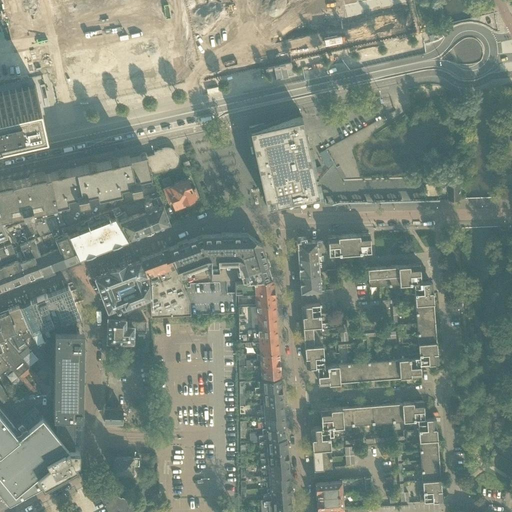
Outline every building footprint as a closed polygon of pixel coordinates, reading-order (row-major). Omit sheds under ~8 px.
[(179,0),(51,0),(34,4),(57,110),(197,79),(179,0)] [(197,0),(199,10),(206,9),(213,39),(205,40),(213,75),(418,27),(411,0),(377,0),(280,23),(274,0),(197,0)] [(0,123),(42,114),(35,85),(0,92),(0,123)] [(299,112),(244,124),(249,149),(253,148),(255,155),(258,170),(259,174),(265,203),(266,207),(322,195),(318,177),(314,162),(311,163),(310,158),(310,157),(308,151),(304,131),(300,115),(299,112)] [(102,161),(102,162),(109,191),(111,190),(120,188),(120,186),(129,184),(130,188),(141,186),(139,179),(151,176),(151,175),(161,172),(162,172),(169,170),(168,169),(170,169),(172,168),(174,167),(175,165),(176,163),(177,161),(177,159),(177,158),(177,156),(176,154),(176,153),(175,152),(174,151),(172,149),(170,149),(169,148),(168,148),(166,148),(164,148),(153,151),(154,154),(141,158),(140,155),(129,157),(129,155),(102,161)] [(185,169),(190,167),(188,160),(182,162),(185,169)] [(50,173),(55,197),(53,198),(55,203),(68,200),(66,195),(76,193),(77,200),(88,198),(87,193),(96,191),(97,194),(106,192),(107,193),(108,194),(109,194),(110,194),(110,193),(111,193),(111,192),(111,191),(111,190),(109,191),(102,162),(102,161),(50,173)] [(11,183),(0,185),(0,216),(3,223),(58,212),(55,203),(53,198),(55,197),(50,173),(49,173),(49,174),(48,174),(49,176),(46,177),(45,175),(42,176),(42,175),(40,176),(39,176),(36,177),(30,178),(26,179),(24,179),(23,180),(20,181),(11,183)] [(438,175),(426,176),(427,195),(439,194),(438,175)] [(456,175),(456,176),(456,183),(448,184),(449,200),(461,199),(460,184),(462,183),(462,175),(456,175)] [(174,206),(177,208),(181,206),(183,203),(193,199),(193,198),(198,196),(195,188),(191,189),(187,179),(183,181),(182,179),(174,182),(174,184),(171,185),(168,177),(162,180),(165,188),(163,188),(169,204),(172,203),(174,206)] [(144,202),(144,211),(152,230),(152,231),(153,230),(160,227),(161,227),(163,226),(164,226),(169,224),(170,223),(162,204),(158,206),(157,203),(152,205),(150,200),(144,202)] [(112,210),(65,227),(78,259),(125,241),(118,221),(112,210)] [(144,211),(118,221),(125,241),(130,239),(135,237),(137,237),(136,236),(139,235),(146,232),(146,233),(147,232),(152,230),(144,211)] [(65,227),(59,214),(46,216),(64,264),(78,259),(65,227)] [(46,216),(33,219),(36,229),(53,268),(64,264),(46,216)] [(36,229),(34,229),(30,220),(19,223),(40,273),(53,268),(36,229)] [(4,229),(7,237),(8,236),(25,279),(40,273),(19,223),(4,229)] [(201,234),(168,247),(179,276),(187,273),(186,268),(207,260),(209,260),(210,276),(218,276),(218,269),(222,269),(221,260),(237,259),(240,261),(242,270),(239,271),(240,272),(268,264),(262,244),(247,233),(201,234)] [(369,233),(359,234),(360,252),(370,251),(369,233)] [(359,234),(348,235),(349,253),(360,252),(359,234)] [(349,253),(348,235),(327,236),(329,255),(349,253)] [(0,239),(0,289),(9,286),(25,279),(8,236),(7,237),(0,239)] [(296,238),(298,257),(317,256),(317,255),(320,255),(320,251),(324,251),(323,240),(317,241),(317,239),(306,240),(306,237),(296,238)] [(141,257),(140,258),(140,259),(149,278),(150,296),(150,317),(190,315),(190,304),(179,276),(168,247),(166,248),(166,247),(163,248),(163,249),(144,256),(143,256),(141,257)] [(317,256),(298,257),(298,265),(298,269),(299,269),(299,274),(318,272),(318,267),(320,267),(321,267),(320,261),(317,261),(317,256)] [(108,310),(108,311),(124,306),(149,296),(149,278),(140,259),(128,264),(127,263),(108,270),(108,272),(95,277),(107,310),(108,310)] [(268,264),(240,272),(241,276),(242,282),(272,279),(270,271),(269,268),(268,264)] [(419,264),(408,265),(409,283),(420,282),(420,281),(420,279),(419,266),(419,264)] [(400,284),(409,283),(408,265),(398,266),(400,284)] [(379,285),(389,284),(388,266),(377,267),(379,285)] [(389,284),(400,284),(398,266),(388,266),(389,284)] [(368,286),(379,285),(377,267),(367,268),(368,286)] [(318,272),(299,274),(299,280),(299,284),(300,284),(300,291),(318,290),(319,290),(319,289),(322,289),(322,286),(323,285),(322,280),(322,276),(318,276),(318,272)] [(235,282),(235,294),(273,291),(273,286),(274,285),(274,282),(272,281),(272,279),(242,282),(235,282)] [(420,282),(409,283),(410,294),(414,293),(432,292),(432,291),(432,281),(429,281),(420,281),(420,282)] [(30,300),(30,302),(42,328),(58,322),(80,317),(68,285),(30,300)] [(235,306),(237,306),(275,303),(275,298),(274,297),(273,291),(235,294),(235,306)] [(414,293),(415,303),(433,302),(432,292),(414,293)] [(30,302),(19,306),(26,323),(36,344),(35,344),(47,365),(48,365),(54,377),(54,397),(53,397),(52,415),(56,415),(71,415),(74,416),(79,416),(81,416),(82,398),(82,339),(82,329),(81,329),(79,329),(76,329),(54,329),(54,330),(54,339),(54,341),(48,341),(47,338),(48,338),(46,339),(42,328),(30,302)] [(415,303),(416,313),(434,312),(433,302),(415,303)] [(275,303),(238,306),(238,318),(275,315),(275,310),(276,309),(275,303)] [(301,305),(302,315),(320,314),(319,303),(301,305)] [(18,305),(7,309),(14,327),(26,343),(29,347),(36,344),(26,323),(19,306),(18,305)] [(145,332),(146,321),(139,321),(139,320),(137,320),(137,321),(130,320),(130,322),(125,322),(125,310),(124,306),(108,311),(108,317),(107,317),(106,342),(120,342),(120,348),(130,348),(131,342),(132,342),(133,332),(145,332)] [(7,309),(0,311),(0,327),(3,336),(19,354),(29,347),(26,343),(14,327),(7,309)] [(416,313),(416,324),(435,322),(434,312),(416,313)] [(302,315),(302,325),(321,324),(320,314),(302,315)] [(275,315),(238,318),(238,342),(239,342),(244,342),(277,339),(276,334),(277,333),(277,322),(275,320),(275,315)] [(416,324),(417,334),(435,332),(435,322),(416,324)] [(302,325),(303,336),(321,334),(321,324),(302,325)] [(19,354),(3,336),(0,327),(0,355),(9,366),(17,376),(29,365),(19,354)] [(417,334),(418,344),(436,343),(435,332),(417,334)] [(303,336),(304,346),(322,345),(321,334),(303,336)] [(255,346),(256,352),(279,351),(278,346),(277,344),(277,339),(244,342),(244,347),(255,346)] [(418,344),(418,353),(437,352),(436,343),(418,344)] [(304,346),(304,355),(323,354),(322,345),(304,346)] [(245,360),(246,365),(279,363),(278,358),(279,357),(279,351),(256,352),(256,359),(245,360)] [(418,353),(420,364),(437,363),(437,352),(418,353)] [(408,354),(408,359),(409,377),(421,376),(420,364),(418,353),(408,354)] [(305,367),(317,366),(328,365),(329,382),(339,382),(337,364),(328,364),(327,354),(323,354),(304,355),(305,367)] [(0,404),(1,405),(13,400),(0,384),(0,373),(9,366),(0,355),(0,404)] [(389,360),(390,378),(400,377),(399,359),(389,360)] [(399,359),(400,377),(409,377),(408,359),(399,359)] [(378,361),(380,379),(390,378),(389,360),(378,361)] [(358,362),(359,380),(369,380),(368,361),(358,362)] [(368,361),(369,380),(380,379),(378,361),(368,361)] [(348,363),(349,381),(359,380),(358,362),(348,363)] [(279,363),(246,365),(246,371),(257,370),(258,377),(279,375),(279,374),(281,373),(280,369),(279,368),(279,363)] [(337,364),(339,382),(349,381),(348,363),(337,364)] [(328,365),(317,366),(318,383),(329,382),(328,365)] [(251,393),(255,392),(281,391),(280,385),(281,384),(281,381),(280,380),(280,378),(258,380),(259,386),(254,386),(255,390),(251,391),(251,393)] [(260,397),(260,404),(283,402),(282,397),(281,396),(281,391),(255,392),(255,398),(260,397)] [(412,402),(413,420),(424,419),(423,401),(412,402)] [(261,410),(256,410),(257,416),(282,414),(282,409),(283,408),(283,402),(260,404),(261,410)] [(404,421),(413,420),(412,402),(402,403),(404,421)] [(383,422),(393,422),(392,403),(382,404),(383,422)] [(393,422),(404,421),(402,403),(392,403),(393,422)] [(373,423),(383,422),(382,404),(371,405),(373,423)] [(362,424),(373,423),(371,405),(361,406),(362,424)] [(104,407),(104,422),(104,423),(105,423),(105,422),(121,422),(122,408),(106,407),(106,406),(104,406),(104,407)] [(352,425),(362,424),(361,406),(351,407),(352,425)] [(340,407),(331,408),(333,426),(333,433),(343,433),(342,425),(340,407)] [(342,425),(352,425),(351,407),(340,407),(342,425)] [(321,427),(333,426),(331,408),(320,409),(321,427)] [(0,488),(10,501),(42,483),(43,483),(37,473),(68,447),(56,432),(49,424),(41,415),(23,430),(18,424),(16,421),(8,411),(3,416),(0,412),(0,488)] [(261,421),(262,428),(284,426),(284,421),(283,420),(282,414),(257,416),(257,422),(261,421)] [(414,431),(418,431),(436,429),(435,418),(424,419),(413,420),(414,431)] [(256,433),(249,433),(249,441),(259,440),(284,438),(284,433),(285,432),(284,426),(262,428),(262,434),(258,435),(258,436),(257,436),(256,433)] [(333,437),(333,426),(321,427),(310,427),(311,439),(329,437),(333,437)] [(418,431),(419,440),(437,439),(436,429),(418,431)] [(330,447),(329,437),(311,439),(312,448),(330,447)] [(263,445),(264,452),(287,450),(286,438),(284,438),(259,440),(259,445),(263,445)] [(419,440),(419,450),(438,449),(437,439),(419,440)] [(37,473),(43,483),(75,465),(74,462),(77,460),(78,461),(78,447),(74,447),(68,447),(37,473)] [(331,457),(330,447),(312,448),(313,459),(331,457)] [(344,447),(345,456),(353,455),(353,447),(344,447)] [(419,450),(420,460),(438,459),(438,449),(419,450)] [(264,458),(264,464),(287,462),(287,450),(264,452),(260,452),(260,458),(264,458)] [(136,475),(135,454),(116,454),(117,475),(136,475)] [(353,455),(345,456),(345,465),(354,464),(353,455)] [(332,468),(331,457),(313,459),(313,469),(332,468)] [(420,460),(421,471),(439,469),(438,459),(420,460)] [(261,464),(260,464),(261,470),(265,469),(265,475),(288,474),(287,462),(264,464),(261,464)] [(421,471),(422,481),(440,480),(439,469),(421,471)] [(265,475),(261,476),(262,482),(262,481),(266,481),(266,488),(289,486),(289,480),(287,479),(287,474),(288,474),(265,475)] [(371,476),(364,477),(365,493),(373,493),(371,476)] [(317,492),(317,495),(345,493),(345,492),(342,492),(341,480),(314,482),(315,492),(317,492)] [(422,481),(422,490),(441,489),(440,480),(422,481)] [(108,484),(103,494),(110,497),(107,503),(128,511),(135,511),(141,499),(108,484)] [(263,494),(263,500),(289,498),(288,492),(290,491),(289,486),(266,488),(267,494),(263,494)] [(441,489),(422,490),(418,491),(419,502),(441,500),(441,489)] [(403,492),(400,492),(400,501),(408,501),(407,492),(403,492)] [(318,499),(316,499),(316,509),(343,507),(343,501),(343,500),(342,495),(345,495),(345,493),(317,495),(318,499)] [(261,511),(268,511),(291,510),(291,504),(289,503),(289,498),(263,500),(260,500),(261,511)]
